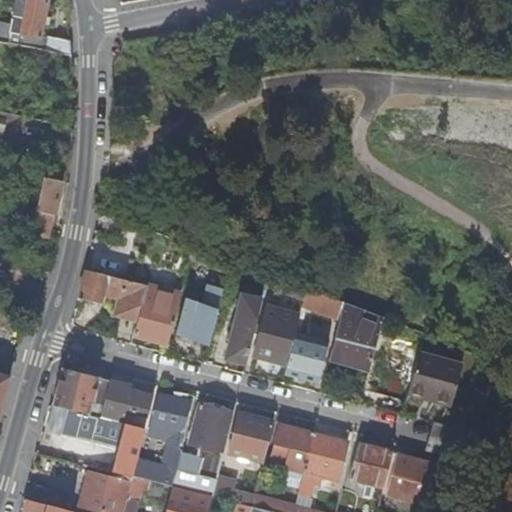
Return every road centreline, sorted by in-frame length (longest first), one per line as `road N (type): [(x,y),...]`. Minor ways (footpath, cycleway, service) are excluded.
road 1 (residential): [(47,341),(412,439)]
road 2 (residential): [(47,341),(75,233),(89,29)]
road 3 (residential): [(0,509),(47,341)]
road 4 (unclassified): [(248,0),(89,29)]
